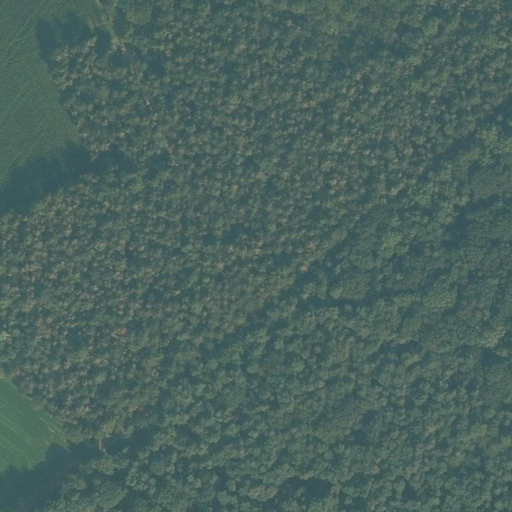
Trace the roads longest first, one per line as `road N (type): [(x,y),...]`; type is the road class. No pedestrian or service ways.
road 1 (track): [(16,511),(511,96)]
road 2 (track): [(204,0),(116,26),(253,324)]
road 3 (track): [(511,374),(363,232)]
